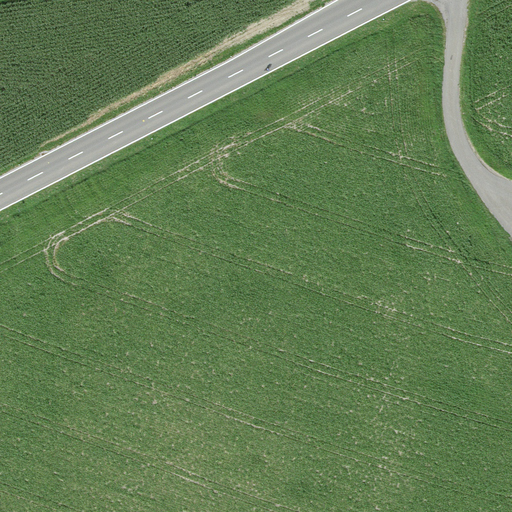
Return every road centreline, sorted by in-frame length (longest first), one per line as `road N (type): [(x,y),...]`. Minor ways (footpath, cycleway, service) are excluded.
road 1 (tertiary): [(0,194),(380,0)]
road 2 (residential): [(454,0),(451,122),(467,162),(511,188)]
